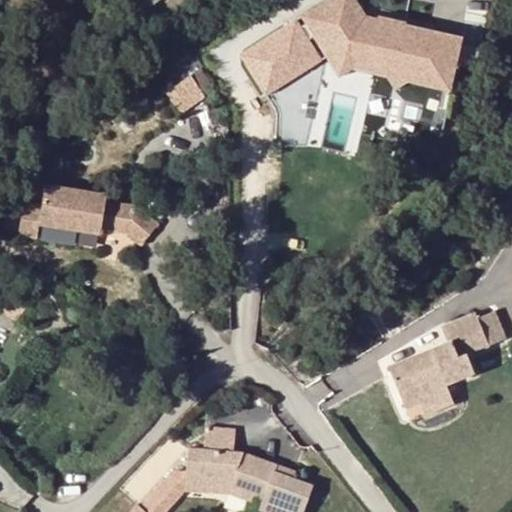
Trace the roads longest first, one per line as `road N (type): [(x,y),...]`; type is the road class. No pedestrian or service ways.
road 1 (unclassified): [(386,511),(278,375),(252,363),(208,379),(89,511)]
road 2 (unknown): [(252,363),(227,91),(248,25),(289,0)]
